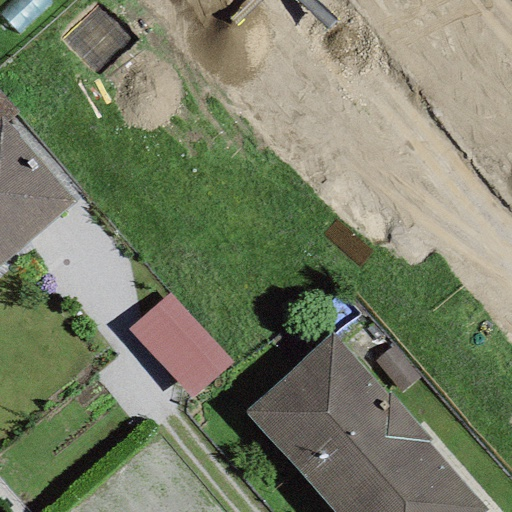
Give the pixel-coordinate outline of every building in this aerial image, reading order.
[(0,121),(4,126),(16,114),(0,95),(0,121)] [(0,264),(71,203),(4,126),(0,121),(0,264)] [(232,364),(168,295),(128,332),(191,401),(232,364)] [(329,333),(241,409),(330,511),(480,511),(484,509),(426,443),(429,441),(390,395),(386,398),(329,333)] [(420,378),(394,345),(373,361),(400,394),(420,378)]
